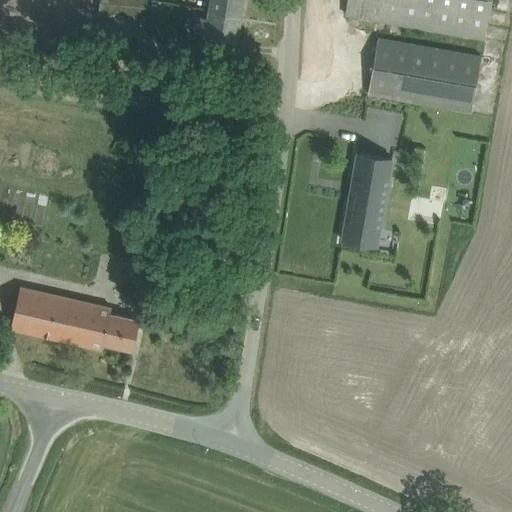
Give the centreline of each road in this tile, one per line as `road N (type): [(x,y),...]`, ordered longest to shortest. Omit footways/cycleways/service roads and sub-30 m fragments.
road 1 (unclassified): [(230,441),(293,87),(295,0)]
road 2 (tertiary): [(230,441),(61,399)]
road 3 (tertiary): [(387,511),(230,441)]
road 4 (unclassified): [(13,511),(61,399)]
